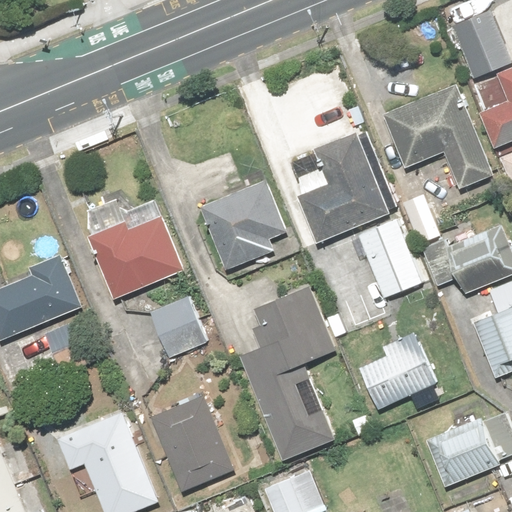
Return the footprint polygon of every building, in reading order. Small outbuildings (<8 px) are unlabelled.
[(454,23),(475,72),(511,56),(511,52),(492,6),(454,23)] [(511,72),(504,76),(511,94),(511,99),(484,111),(499,148),(511,143),(511,72)] [(409,158),(440,144),(458,185),(501,166),(465,84),(390,116),(409,158)] [(383,160),(377,163),(366,136),(329,150),(340,178),(298,195),(317,242),(403,207),(383,160)] [(272,176),(206,207),(230,261),(297,230),(272,176)] [(92,235),(119,298),(190,269),(167,214),(164,215),(157,199),(131,210),(124,205),(120,197),(94,208),(93,226),(96,233),(92,235)] [(430,198),(407,206),(419,243),(443,235),(430,198)] [(402,219),(363,234),(385,293),(424,278),(402,219)] [(511,251),(501,228),(453,250),(473,294),(511,275),(511,251)] [(0,288),(0,326),(5,340),(87,306),(65,253),(34,266),(37,273),(0,288)] [(154,310),(173,356),(211,340),(192,295),(154,310)] [(244,367),(286,458),(332,437),(316,357),(339,346),(315,295),(279,299),(244,327),(260,360),(244,367)] [(511,300),(479,313),(501,372),(511,367),(511,300)] [(49,332),(66,374),(103,358),(86,317),(49,332)] [(157,416),(188,489),(239,468),(208,395),(157,416)] [(112,511),(132,511),(164,499),(127,411),(63,438),(75,468),(91,462),(112,511)] [(493,420),(444,439),(461,483),(510,464),(493,420)] [(0,511),(31,511),(0,437),(0,511)] [(314,470),(267,489),(275,511),(315,511),(328,507),(314,470)]
